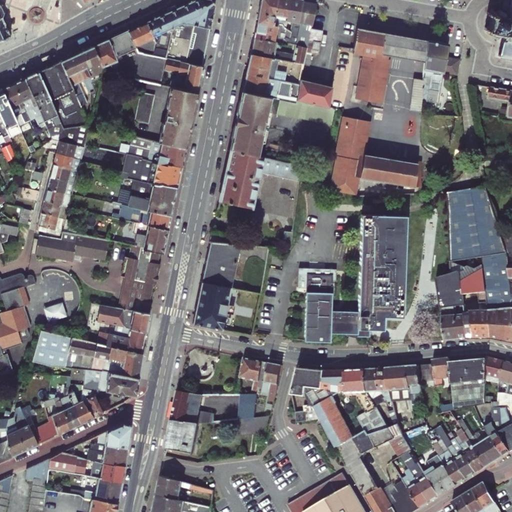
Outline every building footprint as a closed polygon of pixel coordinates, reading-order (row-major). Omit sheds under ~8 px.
[(195,0),(151,20),(161,41),(159,53),(170,56),(190,60),(206,64),(214,28),(219,4),(216,0),(195,0)] [(276,0),(260,0),(257,22),(273,25),(288,41),(288,42),(292,40),(291,32),(290,31),(285,28),(284,27),(283,26),(282,24),(281,24),(272,22),(276,0)] [(286,21),(290,0),(276,0),(272,22),(281,24),(282,24),(286,21)] [(302,0),(290,0),(286,21),(293,23),(290,31),(291,32),(292,40),(288,42),(287,43),(296,45),(297,45),(297,43),(298,34),(299,22),(298,22),(302,0)] [(307,44),(310,28),(315,1),(309,0),(302,0),(298,22),(299,22),(303,23),(301,34),(303,34),(301,46),(307,47),(307,44)] [(511,0),(509,0),(508,10),(507,10),(506,12),(505,12),(505,15),(502,14),(503,13),(502,12),(502,10),(500,9),(499,9),(498,10),(496,11),(496,12),(496,13),(493,13),(494,10),(491,9),(490,12),(488,11),(487,15),(490,15),(488,26),(485,26),(485,29),(488,30),(487,33),(490,33),(491,33),(493,37),(498,38),(501,35),(503,38),(500,53),(499,53),(498,55),(502,56),(501,58),(504,58),(504,56),(506,57),(506,59),(509,59),(509,57),(511,57),(511,0)] [(0,39),(12,33),(4,17),(6,11),(3,4),(0,2),(0,39)] [(161,41),(151,20),(133,29),(142,49),(159,53),(161,41)] [(257,22),(254,38),(274,42),(287,44),(287,43),(288,42),(288,41),(273,25),(257,22)] [(385,31),(358,26),(354,52),(363,54),(355,97),(375,101),(378,82),(370,81),(375,52),(382,53),(385,31)] [(324,31),(310,28),(307,44),(314,45),(313,52),(320,54),(324,31)] [(142,49),(133,29),(113,38),(128,73),(165,81),(168,67),(170,56),(159,53),(142,49)] [(382,53),(388,54),(424,61),(426,39),(385,31),(382,53)] [(128,73),(113,38),(97,45),(109,69),(128,73)] [(254,38),(251,54),(291,62),(292,54),(272,50),(274,42),(254,38)] [(443,72),(445,57),(447,43),(426,39),(424,61),(423,78),(421,101),(439,103),(443,72)] [(97,45),(84,51),(94,76),(98,74),(99,77),(108,74),(109,69),(97,45)] [(293,62),(304,64),(307,47),(301,46),(299,45),(297,45),(296,45),(293,62)] [(349,74),(353,50),(340,47),(336,72),(349,74)] [(94,76),(84,51),(65,59),(85,105),(92,102),(83,81),(90,78),(93,84),(96,83),(97,82),(94,76)] [(370,81),(378,82),(382,53),(375,52),(370,81)] [(388,54),(382,53),(378,82),(379,82),(376,101),(382,102),(390,59),(387,58),(388,54)] [(251,54),(247,73),(301,84),(302,80),(304,64),(293,62),(291,62),(251,54)] [(170,56),(168,67),(182,70),(180,78),(176,77),(174,83),(201,89),(206,64),(190,60),(170,56)] [(459,59),(445,57),(443,72),(457,74),(459,59)] [(42,70),(61,113),(67,127),(94,124),(85,105),(65,59),(62,61),(42,70)] [(42,70),(28,76),(47,119),(61,113),(42,70)] [(274,97),(283,99),(298,102),(298,100),(301,84),(247,73),(243,90),(270,96),(274,97)] [(47,119),(28,76),(17,81),(34,119),(39,116),(42,122),(47,119)] [(421,101),(423,78),(414,77),(410,116),(420,117),(421,101)] [(332,86),(302,80),(301,84),(298,100),(329,106),(332,86)] [(6,87),(22,124),(34,119),(17,81),(6,87)] [(161,140),(188,147),(201,89),(174,83),(169,105),(171,105),(167,120),(165,121),(161,140)] [(511,89),(492,86),(490,98),(510,101),(508,115),(510,116),(511,116),(511,89)] [(25,130),(22,124),(6,87),(0,89),(0,104),(12,130),(14,135),(25,130)] [(95,112),(97,113),(103,90),(99,89),(96,91),(95,112)] [(157,92),(143,89),(137,117),(151,120),(157,92)] [(265,120),(270,96),(243,90),(236,126),(244,127),(244,128),(262,132),(262,131),(264,132),(264,127),(265,124),(266,120),(265,120)] [(274,97),(270,96),(265,120),(266,120),(269,121),(274,97)] [(298,102),(283,99),(280,113),(299,117),(299,115),(334,122),(337,108),(329,106),(298,100),(298,102)] [(0,126),(2,126),(5,133),(12,130),(0,104),(0,126)] [(88,145),(94,124),(67,127),(61,113),(47,119),(56,137),(63,139),(88,145)] [(364,132),(366,120),(344,116),(337,157),(331,195),(357,194),(360,177),(357,177),(360,160),(350,158),(355,131),(364,132)] [(365,153),(371,121),(366,120),(364,132),(355,131),(350,158),(360,160),(357,177),(360,177),(365,153)] [(244,127),(236,126),(231,149),(257,155),(262,132),(244,128),(244,127)] [(262,132),(257,155),(261,156),(266,133),(262,132)] [(147,157),(168,162),(169,161),(184,165),(188,147),(161,140),(136,134),(132,153),(147,155),(147,157)] [(88,145),(63,139),(60,151),(77,156),(78,151),(86,153),(88,145)] [(51,156),(53,146),(46,144),(44,155),(51,156)] [(230,149),(219,200),(252,207),(260,171),(299,180),(301,165),(261,156),(257,155),(231,149),(230,149)] [(77,156),(60,151),(57,163),(80,169),(82,169),(85,158),(77,156)] [(161,184),(180,186),(184,165),(169,161),(168,162),(147,157),(147,155),(132,153),(130,153),(126,171),(132,172),(132,176),(161,184)] [(415,184),(417,163),(367,153),(365,153),(360,177),(390,182),(389,189),(396,190),(397,183),(415,186),(415,184)] [(80,169),(57,163),(54,175),(77,181),(80,169)] [(132,204),(174,213),(180,186),(161,184),(132,176),(132,172),(126,171),(123,170),(120,181),(130,183),(131,181),(136,182),(132,204)] [(54,175),(51,187),(76,193),(79,181),(77,181),(54,175)] [(482,256),(484,268),(501,256),(508,255),(502,234),(486,185),(447,192),(450,199),(452,261),(482,256)] [(51,187),(48,198),(73,205),(76,193),(51,187)] [(48,198),(45,210),(70,217),(73,205),(48,198)] [(174,213),(132,204),(126,203),(123,218),(150,223),(171,227),(174,213)] [(21,219),(29,221),(33,207),(24,205),(21,219)] [(42,224),(41,228),(66,234),(67,230),(70,217),(45,210),(41,224),(42,224)] [(384,314),(403,315),(406,214),(361,212),(358,302),(331,301),(332,277),(335,277),(336,262),(299,261),(299,278),(307,279),(304,339),(330,340),(330,331),(338,332),(341,332),(342,332),(342,329),(349,329),(348,335),(362,335),(362,327),(383,327),(384,314)] [(5,222),(3,232),(11,234),(12,232),(20,233),(21,225),(5,222)] [(137,231),(134,242),(146,245),(146,247),(152,248),(153,249),(164,251),(166,252),(171,227),(150,223),(148,233),(137,231)] [(210,240),(231,242),(233,230),(213,226),(210,240)] [(111,238),(67,230),(66,234),(65,237),(62,256),(77,258),(78,252),(109,258),(113,239),(111,238)] [(293,247),(295,230),(287,230),(285,246),(293,247)] [(46,253),(62,256),(65,237),(43,232),(40,249),(46,251),(46,253)] [(466,314),(468,337),(493,337),(511,341),(511,233),(502,234),(508,255),(501,256),(484,268),(471,276),(462,282),(463,294),(478,292),(480,302),(481,309),(465,311),(466,314)] [(208,248),(201,281),(231,287),(240,243),(231,242),(210,240),(208,248)] [(146,245),(134,242),(132,254),(128,254),(126,266),(133,267),(132,277),(157,282),(160,283),(164,262),(161,261),(164,251),(153,249),(152,248),(146,247),(146,245)] [(471,276),(470,268),(452,261),(452,273),(459,270),(460,271),(462,282),(471,276)] [(133,267),(126,266),(124,273),(128,274),(121,306),(127,307),(151,310),(157,282),(132,277),(133,267)] [(439,277),(442,308),(455,306),(464,305),(463,294),(462,282),(460,271),(459,270),(452,273),(439,277)] [(0,375),(17,370),(9,348),(9,346),(25,340),(25,339),(29,338),(30,338),(31,337),(31,336),(32,333),(30,327),(32,326),(25,306),(27,305),(32,303),(27,286),(39,282),(37,277),(37,275),(35,273),(33,273),(28,275),(27,273),(25,272),(23,271),(21,272),(4,277),(3,275),(2,275),(0,274),(0,375)] [(231,287),(201,281),(193,323),(222,329),(231,287)] [(64,301),(45,306),(49,320),(68,315),(64,301)] [(127,321),(127,319),(127,315),(127,307),(121,306),(102,303),(100,318),(118,321),(116,331),(102,329),(99,340),(114,343),(146,350),(150,330),(133,325),(131,325),(129,324),(128,323),(127,321)] [(25,306),(32,326),(34,326),(27,305),(25,306)] [(455,306),(442,308),(446,340),(458,338),(456,315),(455,306)] [(135,316),(133,325),(150,330),(154,311),(151,310),(127,307),(127,315),(135,316)] [(468,337),(466,314),(456,315),(458,338),(468,337)] [(41,328),(34,359),(55,362),(63,363),(87,365),(96,366),(106,368),(107,364),(104,363),(106,354),(111,356),(114,343),(99,340),(41,328)] [(107,364),(106,368),(143,376),(147,351),(146,350),(114,343),(111,356),(106,354),(104,363),(107,364)] [(500,380),(506,360),(488,356),(487,359),(487,374),(498,377),(497,380),(497,382),(494,387),(486,386),(485,401),(499,400),(499,393),(499,388),(500,382),(500,380)] [(264,361),(244,357),(242,378),(256,381),(254,394),(259,394),(261,380),(264,361)] [(434,363),(436,378),(451,376),(450,363),(449,358),(433,359),(434,363)] [(450,363),(451,376),(454,411),(485,405),(485,401),(486,386),(487,374),(487,359),(450,363)] [(511,361),(506,360),(500,380),(510,383),(507,393),(511,394),(511,361)] [(276,395),(282,364),(264,361),(261,380),(264,380),(262,394),(270,394),(268,400),(275,402),(276,395)] [(55,362),(53,370),(61,371),(63,363),(55,362)] [(436,378),(434,363),(426,364),(428,381),(436,380),(436,378)] [(428,381),(426,364),(419,365),(421,382),(428,381)] [(143,376),(106,368),(96,366),(87,365),(85,381),(95,375),(97,377),(99,377),(101,377),(101,381),(103,386),(120,390),(121,393),(127,394),(129,392),(137,394),(139,392),(143,376)] [(408,365),(387,367),(389,383),(393,397),(394,403),(396,409),(397,414),(407,411),(408,409),(411,411),(413,410),(411,393),(408,365)] [(424,402),(421,382),(419,365),(408,365),(411,393),(416,393),(418,403),(424,402)] [(324,370),(299,367),(293,392),(293,395),(307,394),(306,390),(307,386),(322,387),(324,370)] [(389,383),(387,367),(377,368),(380,384),(382,390),(385,391),(387,396),(385,397),(386,401),(389,399),(388,398),(393,397),(389,383)] [(380,384),(377,368),(365,369),(370,390),(372,391),(378,404),(386,401),(385,397),(387,396),(385,391),(382,390),(380,384)] [(349,388),(350,391),(358,391),(363,401),(366,401),(370,411),(379,406),(378,404),(372,391),(370,390),(365,369),(345,370),(346,388),(349,388)] [(306,390),(307,394),(311,404),(305,406),(305,411),(317,410),(322,420),(336,447),(367,431),(361,417),(344,390),(346,388),(345,370),(333,370),(324,370),(322,387),(307,386),(306,390)] [(71,380),(72,372),(61,371),(59,380),(71,380)] [(95,385),(85,384),(85,389),(87,389),(92,400),(88,402),(96,416),(107,410),(95,385)] [(76,389),(70,391),(75,404),(77,403),(80,412),(79,414),(83,422),(96,416),(88,402),(86,398),(81,401),(76,389)] [(70,391),(70,390),(65,393),(66,395),(60,397),(72,427),(83,422),(79,414),(80,412),(77,403),(75,404),(70,391)] [(200,411),(203,394),(179,390),(172,419),(198,422),(200,411)] [(494,425),(511,451),(511,424),(509,418),(501,419),(500,404),(511,403),(511,394),(507,393),(505,393),(499,393),(499,400),(499,402),(492,403),(494,425)] [(255,417),(259,394),(254,394),(242,394),(239,418),(245,418),(252,417),(255,417)] [(52,415),(55,420),(60,433),(72,427),(60,397),(59,395),(43,403),(45,407),(49,407),(55,404),(58,412),(52,415)] [(40,442),(34,430),(31,424),(32,423),(29,417),(40,412),(38,408),(35,409),(33,405),(26,408),(23,405),(20,406),(16,413),(16,414),(17,426),(28,448),(40,442)] [(395,437),(403,433),(400,426),(397,428),(396,425),(388,428),(379,406),(370,411),(361,417),(367,431),(336,447),(374,511),(412,511),(420,507),(411,492),(397,501),(399,503),(393,507),(379,489),(361,457),(363,454),(395,438),(395,437)] [(415,420),(426,417),(425,408),(414,411),(415,420)] [(397,414),(396,409),(391,411),(396,425),(397,428),(400,426),(399,422),(397,414)] [(317,410),(305,411),(296,412),(298,422),(322,420),(317,410)] [(198,422),(200,422),(214,421),(215,414),(200,411),(198,422)] [(445,422),(454,417),(451,411),(440,414),(445,422)] [(14,455),(28,448),(17,426),(16,414),(11,415),(8,426),(14,455)] [(245,418),(239,418),(234,419),(237,434),(265,431),(270,415),(255,417),(252,417),(252,424),(245,425),(245,418)] [(194,452),(200,422),(198,422),(172,419),(165,448),(194,452)] [(458,422),(460,425),(486,466),(504,456),(494,442),(487,446),(481,449),(476,441),(462,419),(458,422)] [(47,424),(53,436),(60,433),(55,420),(50,422),(47,424)] [(47,424),(41,426),(47,439),(53,436),(47,424)] [(96,435),(96,443),(125,448),(129,426),(120,424),(96,435)] [(441,425),(436,428),(443,439),(448,436),(441,425)] [(461,446),(465,453),(477,472),(486,466),(460,425),(455,428),(460,435),(464,443),(461,446)] [(494,425),(486,430),(494,442),(504,456),(511,451),(494,425)] [(0,461),(14,455),(8,426),(3,426),(4,440),(0,441),(0,461)] [(47,439),(41,426),(34,430),(40,442),(47,439)] [(460,435),(456,438),(461,446),(464,443),(460,435)] [(443,439),(450,450),(454,447),(448,436),(443,439)] [(481,449),(487,446),(482,438),(476,441),(481,449)] [(445,465),(456,485),(467,478),(455,458),(450,462),(439,441),(433,445),(443,461),(445,465)] [(94,446),(94,450),(102,451),(105,451),(123,455),(125,448),(96,443),(91,443),(91,446),(94,446)] [(77,451),(75,446),(60,453),(75,457),(77,451)] [(416,455),(412,449),(402,455),(405,461),(416,455)] [(94,453),(92,461),(108,464),(109,462),(121,465),(123,455),(105,451),(102,451),(101,454),(94,453)] [(60,453),(48,458),(47,469),(94,478),(118,482),(121,465),(109,462),(108,464),(92,461),(85,459),(80,458),(75,457),(60,453)] [(465,453),(455,458),(467,478),(477,472),(465,453)] [(392,461),(396,468),(406,462),(405,461),(402,455),(392,461)] [(48,458),(40,462),(37,481),(45,482),(47,469),(48,458)] [(443,461),(425,471),(428,475),(445,465),(443,461)] [(37,481),(40,462),(33,465),(31,480),(37,481)] [(31,480),(33,465),(25,469),(23,479),(31,480)] [(440,495),(456,485),(445,465),(428,475),(428,476),(440,495)] [(412,473),(429,501),(440,495),(428,476),(424,478),(418,469),(417,469),(415,466),(410,469),(412,473)] [(304,511),(350,484),(342,471),(288,503),(293,511),(302,511),(304,511)] [(408,488),(411,492),(420,507),(429,501),(412,473),(406,477),(412,485),(408,488)] [(0,480),(0,482),(12,485),(14,474),(0,480)] [(182,486),(214,493),(214,489),(161,475),(157,494),(179,498),(182,486)] [(412,485),(406,477),(403,479),(408,488),(412,485)] [(68,489),(67,494),(88,498),(114,503),(118,482),(94,478),(91,492),(81,490),(81,491),(68,489)] [(485,481),(473,488),(486,511),(487,511),(498,506),(488,487),(485,481)] [(0,482),(0,489),(10,491),(12,485),(0,482)] [(304,511),(302,511),(366,511),(350,484),(304,511)] [(44,488),(31,485),(30,492),(44,494),(44,490),(44,488)] [(486,511),(473,488),(463,494),(473,511),(486,511)] [(0,489),(0,496),(9,498),(10,491),(0,489)] [(44,494),(30,492),(29,498),(42,500),(44,494)] [(153,511),(212,511),(212,506),(179,498),(157,494),(153,511)] [(473,511),(463,494),(453,501),(459,511),(473,511)] [(0,496),(0,503),(7,505),(9,498),(0,496)] [(29,498),(27,504),(41,507),(42,500),(29,498)] [(111,511),(114,503),(88,498),(85,511),(111,511)]
